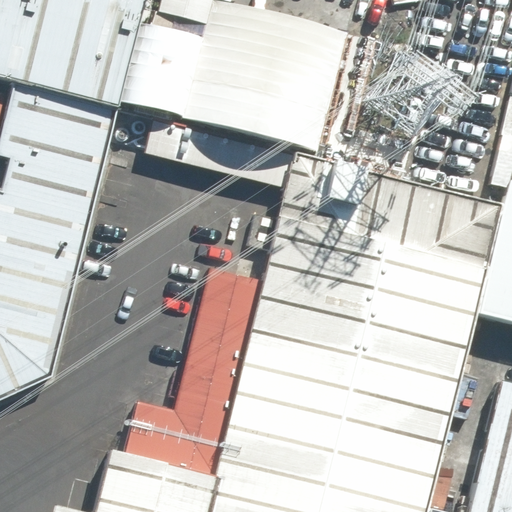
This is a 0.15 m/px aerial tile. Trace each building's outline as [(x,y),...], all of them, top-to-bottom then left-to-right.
[(0,0),(0,81),(7,83),(118,111),(145,0),(0,0)] [(0,397),(51,375),(118,111),(7,83),(0,109),(0,397)] [(418,511),(419,510),(469,313),(511,323),(511,183),(503,181),(497,204),(293,153),(260,282),(211,476),(201,511),(418,511)] [(46,511),(201,511),(211,476),(260,282),(208,268),(172,412),(134,402),(121,454),(102,449),(86,511),(69,511),(48,507),(46,511)] [(461,511),(511,511),(511,384),(495,380),(461,511)]
